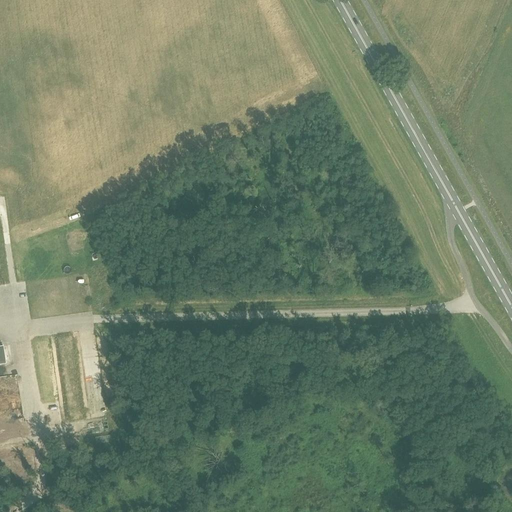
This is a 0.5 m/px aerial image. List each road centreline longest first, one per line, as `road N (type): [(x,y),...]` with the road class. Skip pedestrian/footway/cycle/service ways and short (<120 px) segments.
road 1 (primary): [(511,306),(340,0)]
road 2 (track): [(13,511),(40,479),(22,330)]
road 3 (track): [(0,207),(22,330)]
